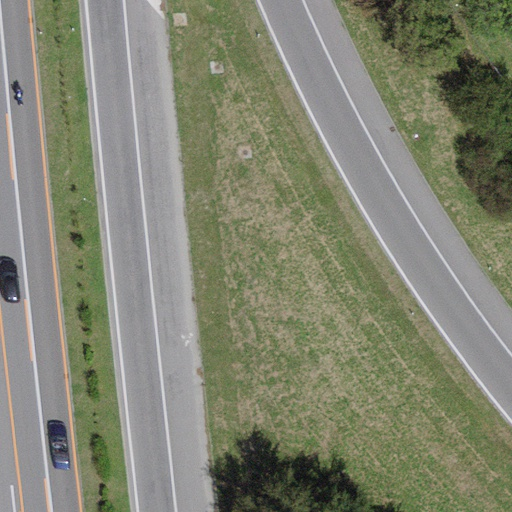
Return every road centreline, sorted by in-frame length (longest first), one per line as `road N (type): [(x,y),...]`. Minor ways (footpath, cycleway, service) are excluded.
road 1 (motorway): [(160,511),(110,0)]
road 2 (motorway): [(511,395),(460,330),(367,182),(278,0)]
road 3 (motorway): [(14,511),(0,381)]
